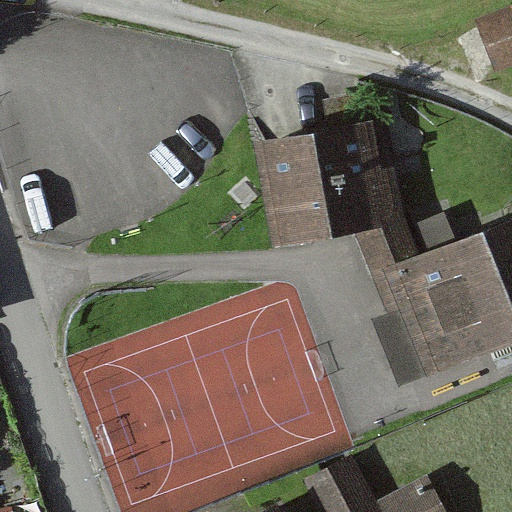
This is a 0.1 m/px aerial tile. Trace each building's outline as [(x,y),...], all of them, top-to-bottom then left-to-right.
[(511,8),(477,22),(498,73),(511,67),(511,8)] [(353,109),(351,109),(320,115),(324,134),(260,145),(255,146),(273,246),(357,234),(397,208),(374,124),(356,128),(353,109)] [(511,219),(411,257),(397,208),(357,234),(376,276),(392,270),(431,372),(511,341),(511,219)] [(305,479),(322,511),(385,511),(380,500),(356,455),(305,479)] [(385,511),(446,511),(429,477),(380,501),(385,511)]
